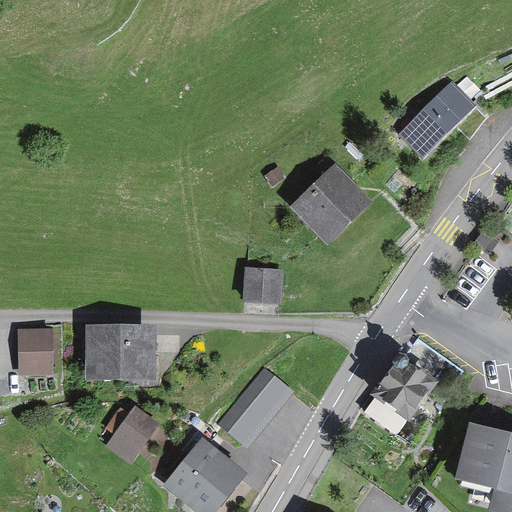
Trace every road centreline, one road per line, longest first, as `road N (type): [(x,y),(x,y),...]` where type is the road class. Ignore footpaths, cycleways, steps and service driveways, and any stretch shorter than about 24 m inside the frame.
road 1 (residential): [(0,316),(322,326),(374,339)]
road 2 (tertiary): [(272,511),(374,339)]
road 3 (tertiary): [(401,298),(511,149)]
road 4 (residential): [(511,349),(401,298)]
